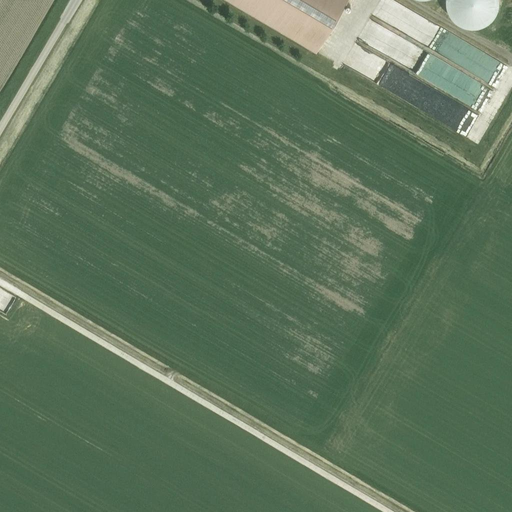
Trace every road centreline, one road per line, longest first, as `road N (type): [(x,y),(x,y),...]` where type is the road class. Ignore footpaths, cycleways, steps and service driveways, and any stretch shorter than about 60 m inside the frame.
road 1 (track): [(385,511),(0,284)]
road 2 (unclassified): [(0,130),(77,0)]
